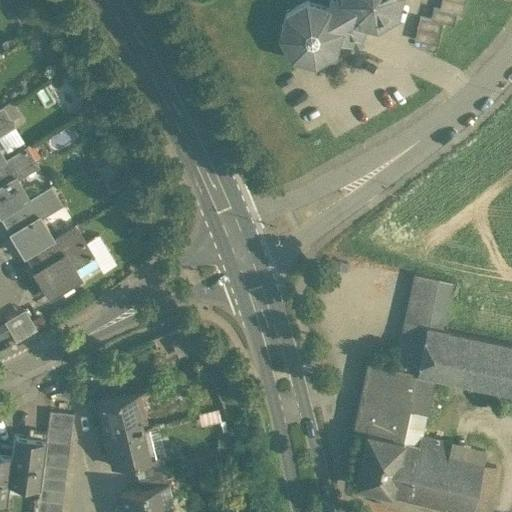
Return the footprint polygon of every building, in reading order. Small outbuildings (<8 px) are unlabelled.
[(329,0),(328,6),(306,0),(286,12),(280,34),(292,55),(314,61),(335,49),(337,38),(352,41),(361,36),(365,22),(376,25),(396,13),(399,0),(329,0)] [(464,0),(441,0),(439,7),(456,11),(462,13),(464,0)] [(439,7),(433,6),(431,17),(443,20),(453,23),(456,11),(439,7)] [(431,17),(420,15),(415,38),(437,43),(443,20),(431,17)] [(0,104),(0,159),(5,156),(0,147),(0,130),(13,122),(2,104),(0,104)] [(5,156),(0,159),(0,212),(0,213),(29,195),(17,175),(37,162),(26,143),(5,156)] [(29,195),(0,213),(24,253),(53,235),(40,214),(61,201),(50,183),(29,195)] [(53,235),(24,253),(49,294),(99,263),(74,222),(53,235)] [(438,277),(414,272),(404,320),(427,324),(428,324),(438,277)] [(438,277),(428,324),(442,328),(452,280),(438,277)] [(0,334),(11,328),(16,337),(46,321),(41,312),(32,317),(25,305),(0,319),(0,334)] [(427,324),(404,320),(399,342),(422,347),(427,324)] [(152,334),(160,358),(196,346),(188,323),(152,334)] [(428,324),(427,324),(422,347),(416,371),(418,372),(433,375),(511,391),(511,342),(442,328),(428,324)] [(399,342),(394,365),(368,359),(355,419),(357,419),(354,431),(366,434),(367,434),(367,431),(403,440),(418,372),(416,371),(422,347),(399,342)] [(433,375),(418,372),(403,440),(402,445),(417,449),(421,434),(433,375)] [(134,390),(99,398),(107,433),(142,425),(134,390)] [(74,411),(50,409),(47,426),(71,429),(74,411)] [(142,425),(107,433),(115,465),(134,460),(150,456),(150,455),(142,425)] [(71,429),(47,426),(47,430),(46,439),(70,441),(71,429)] [(47,430),(34,428),(33,435),(31,449),(44,451),(46,439),(47,430)] [(403,440),(367,431),(367,434),(366,434),(355,483),(392,492),(392,491),(407,495),(417,449),(402,445),(403,440)] [(33,435),(14,433),(12,444),(13,445),(10,466),(8,479),(9,479),(40,483),(44,451),(31,449),(33,435)] [(452,437),(448,453),(435,450),(438,438),(421,434),(417,449),(407,495),(482,511),(484,511),(492,479),(479,476),(487,444),(452,437)] [(70,441),(46,439),(45,450),(68,453),(70,441)] [(12,444),(0,443),(0,446),(0,464),(10,466),(13,445),(12,444)] [(68,453),(45,450),(43,462),(66,465),(68,453)] [(161,452),(150,455),(150,456),(134,460),(138,475),(165,469),(161,452)] [(66,465),(43,462),(42,474),(65,477),(66,465)] [(0,496),(7,498),(9,479),(8,479),(10,466),(0,464),(0,496)] [(165,469),(138,475),(141,487),(157,483),(157,485),(169,482),(165,469)] [(65,477),(42,474),(40,483),(40,486),(63,489),(65,477)] [(141,487),(121,492),(126,511),(157,511),(164,510),(157,485),(157,483),(141,487)] [(63,489),(40,486),(38,497),(62,501),(63,489)] [(60,511),(62,501),(38,497),(37,509),(57,511),(60,511)]
